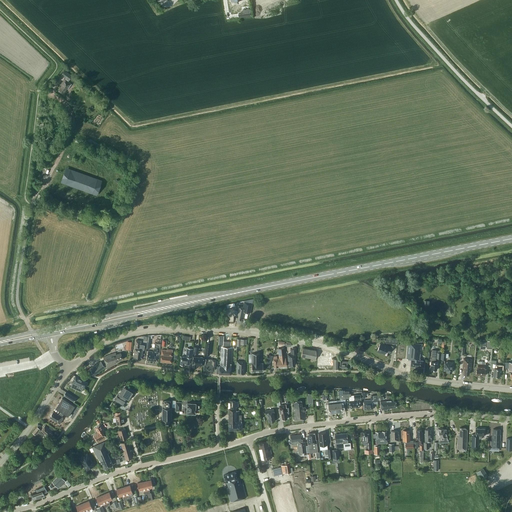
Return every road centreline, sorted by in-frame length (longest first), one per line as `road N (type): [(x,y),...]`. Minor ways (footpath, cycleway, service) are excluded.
road 1 (primary): [(48,331),(511,238)]
road 2 (tertiary): [(511,389),(409,376),(311,342),(235,330),(138,331),(99,345),(69,368)]
road 3 (unclassified): [(218,447),(336,422),(511,418)]
road 4 (residential): [(511,126),(396,0)]
road 5 (unclassified): [(9,511),(140,466)]
